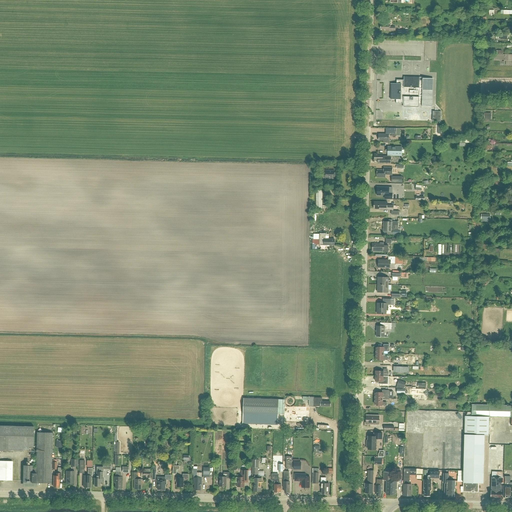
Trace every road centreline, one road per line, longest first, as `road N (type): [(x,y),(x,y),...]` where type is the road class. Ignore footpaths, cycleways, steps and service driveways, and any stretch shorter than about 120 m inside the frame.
road 1 (residential): [(358,501),(370,0)]
road 2 (unclassified): [(0,493),(358,501)]
